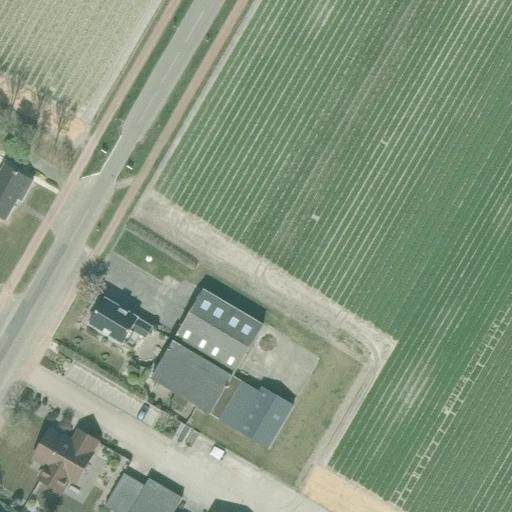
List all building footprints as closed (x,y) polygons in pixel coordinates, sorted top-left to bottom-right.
[(2,151),(24,163),(30,152),(8,140),(2,151)] [(4,165),(0,172),(0,217),(6,221),(19,199),(23,201),(34,182),(4,165)] [(205,290),(152,379),(219,420),(239,381),(234,376),(265,325),(205,290)] [(147,339),(153,330),(105,299),(90,323),(110,336),(109,339),(119,345),(120,342),(125,345),(126,342),(129,344),(135,332),(147,339)] [(270,379),(278,363),(268,358),(260,373),(270,379)] [(276,390),(275,438),(298,438),(299,390),(276,390)] [(177,396),(171,407),(182,413),(188,403),(177,396)] [(35,458),(49,466),(41,480),(62,492),(69,479),(76,483),(92,455),(91,454),(97,442),(80,432),(72,445),(50,432),(35,458)] [(125,474),(105,507),(114,511),(130,511),(146,486),(125,474)] [(175,511),(183,498),(150,479),(146,486),(130,511),(175,511)]
